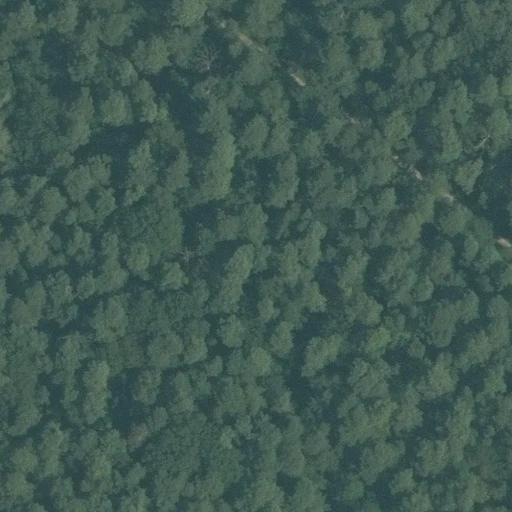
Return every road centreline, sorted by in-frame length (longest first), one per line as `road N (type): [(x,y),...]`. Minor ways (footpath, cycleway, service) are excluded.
road 1 (unknown): [(511,254),(172,0)]
road 2 (track): [(511,356),(325,511)]
